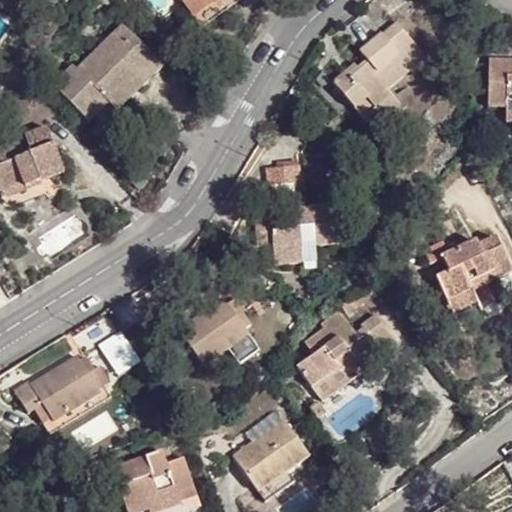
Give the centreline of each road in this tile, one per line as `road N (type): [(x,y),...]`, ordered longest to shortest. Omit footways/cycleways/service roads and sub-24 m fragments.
road 1 (residential): [(326,0),(293,28),(181,234),(0,341)]
road 2 (residential): [(511,422),(456,455),(388,511)]
